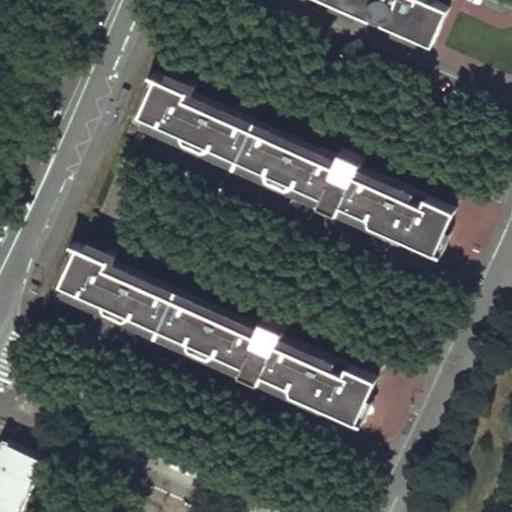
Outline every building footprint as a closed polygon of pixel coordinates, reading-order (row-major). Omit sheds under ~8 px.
[(433,0),(338,0),(436,42),(452,8),(433,0)] [(161,74),(145,112),(186,131),(184,136),(212,150),(215,145),(276,172),(274,176),(304,188),(307,183),(326,193),(322,202),(341,211),(346,202),(371,214),(369,218),(439,250),(457,208),(360,164),(364,156),(344,148),(340,155),(321,145),(318,153),(310,149),(310,146),(291,138),(289,141),(223,110),(223,106),(206,100),(204,103),(189,96),(191,88),(161,74)] [(130,89),(122,86),(116,104),(123,107),(130,89)] [(83,244),(65,283),(108,302),(107,306),(136,318),(137,314),(197,341),(195,345),(223,356),(225,353),(247,362),(244,372),(263,381),(267,371),(294,383),(292,388),(359,419),(378,377),(283,333),(286,325),(265,318),(262,324),(243,316),(239,322),(229,319),(230,317),(211,309),(210,312),(145,282),(146,279),(128,271),(128,274),(112,265),(115,258),(83,244)] [(0,511),(25,511),(49,461),(7,441),(0,456),(0,511)]
